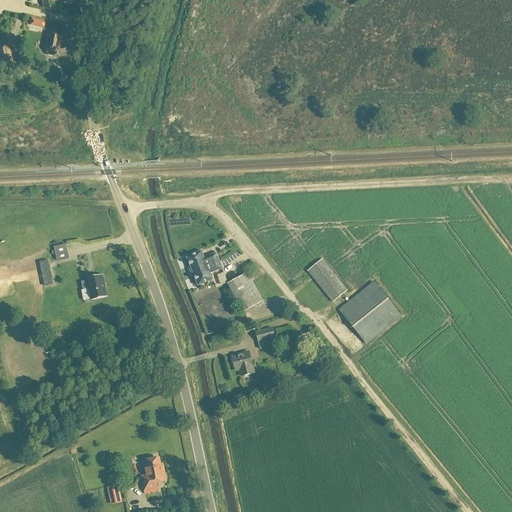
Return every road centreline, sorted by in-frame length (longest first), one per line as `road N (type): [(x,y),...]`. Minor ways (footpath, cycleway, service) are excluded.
road 1 (unclassified): [(214,511),(177,345),(92,119),(105,0)]
road 2 (track): [(467,511),(219,212),(123,207)]
